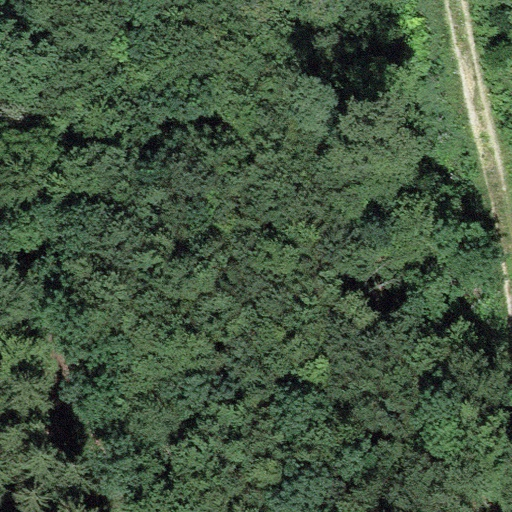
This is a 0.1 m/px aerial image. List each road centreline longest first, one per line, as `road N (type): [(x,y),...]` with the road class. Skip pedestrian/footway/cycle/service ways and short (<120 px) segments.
road 1 (track): [(511,363),(502,274),(443,0)]
road 2 (track): [(0,274),(43,334),(112,511)]
